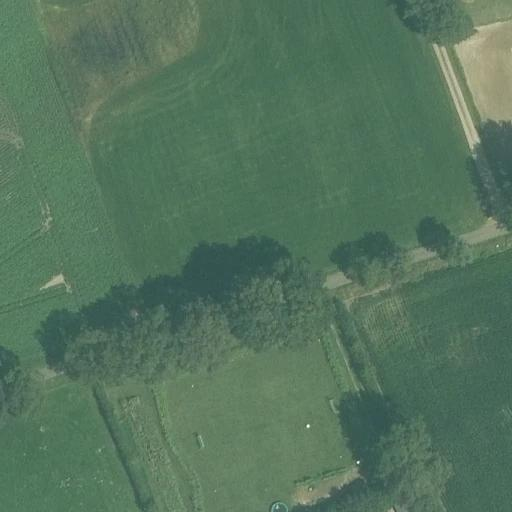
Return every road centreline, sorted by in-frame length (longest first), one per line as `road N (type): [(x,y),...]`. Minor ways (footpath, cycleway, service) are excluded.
road 1 (unclassified): [(0,386),(501,230)]
road 2 (unclassified): [(501,230),(416,0)]
